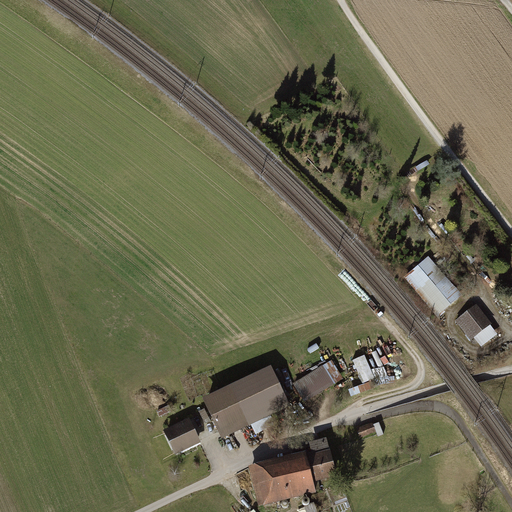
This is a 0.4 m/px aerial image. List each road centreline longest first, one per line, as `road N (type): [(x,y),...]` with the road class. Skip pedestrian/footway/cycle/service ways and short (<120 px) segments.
road 1 (residential): [(511,369),(358,412),(143,511)]
road 2 (track): [(341,0),(511,231)]
road 3 (track): [(511,501),(446,409),(419,405),(365,418),(358,412)]
